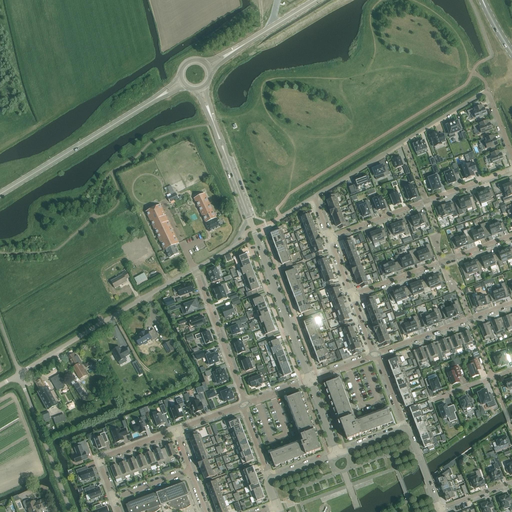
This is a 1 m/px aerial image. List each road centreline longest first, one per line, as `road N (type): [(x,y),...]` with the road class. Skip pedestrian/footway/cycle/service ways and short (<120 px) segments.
road 1 (residential): [(19,373),(232,245),(249,219)]
road 2 (residential): [(314,196),(488,92),(511,158)]
road 3 (residential): [(511,168),(329,237)]
road 4 (tertiary): [(155,99),(0,194)]
road 5 (residential): [(511,236),(351,295)]
road 6 (residential): [(254,234),(310,380)]
road 7 (residential): [(245,404),(198,277)]
road 8 (residential): [(175,430),(102,457),(113,499)]
